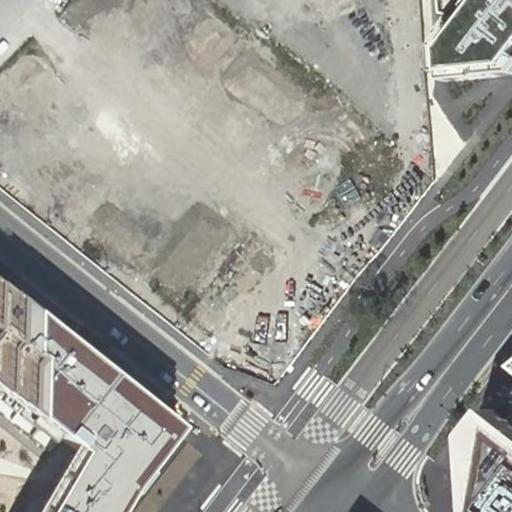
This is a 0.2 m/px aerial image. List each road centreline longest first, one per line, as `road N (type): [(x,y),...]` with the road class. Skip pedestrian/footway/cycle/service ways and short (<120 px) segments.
road 1 (secondary): [(0,230),(331,487)]
road 2 (primary): [(511,261),(331,487)]
road 3 (primary): [(362,511),(511,310)]
